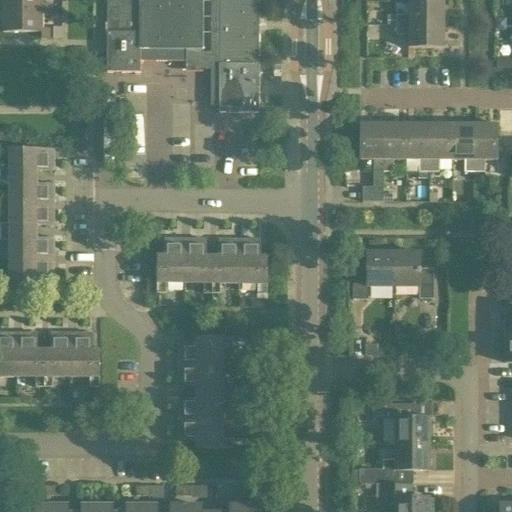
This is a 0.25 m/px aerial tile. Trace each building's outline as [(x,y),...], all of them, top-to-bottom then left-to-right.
[(1,0),(2,8),(41,8),(41,15),(53,15),(53,4),(41,4),(41,0),(1,0)] [(107,0),(106,0),(106,74),(140,74),(140,51),(203,51),(202,0),(138,0),(139,2),(107,2),(107,0)] [(219,30),(258,30),(259,2),(219,2),(219,30)] [(444,4),(408,4),(408,16),(386,16),(387,26),(390,26),(395,26),(444,27),(444,4)] [(2,8),(4,8),(4,16),(2,16),(2,33),(40,33),(40,41),(53,41),(53,29),(41,29),(41,15),(41,8),(2,8)] [(384,26),(384,36),(396,36),(396,31),(395,26),(390,26),(387,26),(384,26)] [(443,50),(444,27),(395,26),(396,31),(396,36),(408,36),(408,50),(443,50)] [(219,58),(258,58),(258,30),(219,30),(219,58)] [(374,61),(374,41),(366,41),(366,57),(366,61),(374,61)] [(219,85),(258,86),(258,58),(219,58),(219,85)] [(496,74),(502,74),(511,73),(511,59),(496,60),(496,74)] [(258,86),(219,85),(219,114),(258,114),(258,86)] [(359,161),(373,161),(372,188),(362,188),(362,204),(383,204),(382,173),(382,162),(382,126),(359,126),(359,161)] [(405,162),(405,126),(382,126),(382,162),(382,173),(392,173),(392,162),(405,162)] [(428,173),(428,126),(405,126),(405,162),(418,162),(418,173),(428,173)] [(451,162),(451,126),(428,126),(428,173),(438,173),(438,162),(451,162)] [(474,173),(474,126),(451,126),(451,162),(464,162),(464,173),(474,173)] [(474,126),(474,173),(484,174),(484,162),(497,162),(497,126),(474,126)] [(52,172),(52,151),(9,151),(9,172),(0,171),(0,178),(37,179),(37,172),(52,172)] [(52,206),(52,186),(37,186),(37,179),(0,178),(0,185),(9,186),(9,205),(52,206)] [(392,194),(383,194),(383,203),(392,203),(392,194)] [(52,227),(52,206),(9,205),(9,225),(0,225),(0,234),(37,234),(36,227),(52,227)] [(52,261),(52,241),(37,241),(37,234),(0,234),(0,242),(9,243),(9,261),(52,261)] [(184,285),(184,241),(164,241),(164,258),(157,258),(156,295),(165,295),(165,284),(184,285)] [(211,295),(211,258),(204,258),(204,241),(184,241),(184,285),(203,285),(203,295),(211,295)] [(238,285),(239,242),(219,242),(218,258),(211,258),(211,295),(219,296),(220,285),(238,285)] [(266,296),(266,259),(259,259),(259,242),(239,242),(238,285),(256,286),(256,296),(266,296)] [(366,300),(366,289),(392,289),(392,255),(366,255),(366,270),(352,270),(352,300),(366,300)] [(392,255),(392,289),(418,289),(418,301),(433,301),(433,270),(419,270),(419,255),(392,255)] [(52,281),(52,261),(9,261),(9,279),(0,278),(0,287),(36,288),(36,281),(52,281)] [(0,379),(16,379),(16,336),(0,335),(0,379)] [(43,389),(44,351),(37,351),(37,336),(16,336),(16,379),(35,379),(35,389),(43,389)] [(71,379),(71,336),(51,336),(51,351),(44,351),(43,389),(52,389),(52,379),(71,379)] [(99,389),(99,353),(91,353),(91,336),(71,336),(71,379),(89,379),(89,389),(99,389)] [(232,351),(232,339),(194,339),(194,347),(178,347),(178,368),(222,369),(222,351),(232,351)] [(222,386),(222,369),(178,368),(178,388),(194,388),(194,395),(231,395),(231,386),(222,386)] [(222,422),(222,403),(231,403),(231,395),(194,395),(193,401),(179,402),(179,422),(222,422)] [(362,414),(362,402),(352,402),(352,414),(362,414)] [(394,446),(428,446),(429,421),(412,421),(413,406),(382,406),(382,407),(371,407),(371,418),(382,418),(382,446),(394,446)] [(222,440),(222,422),(179,422),(179,443),(194,443),(194,450),(231,449),(231,440),(222,440)] [(428,446),(394,446),(394,463),(382,462),(382,472),(358,471),(358,486),(376,485),(376,486),(413,486),(412,472),(428,473),(428,446)] [(432,511),(433,501),(429,501),(429,500),(413,500),(413,486),(376,486),(376,507),(394,507),(394,511),(432,511)] [(151,498),(152,488),(136,487),(135,497),(151,498)] [(191,497),(191,487),(176,487),(176,497),(191,497)] [(57,497),(57,488),(41,488),(41,497),(57,497)] [(255,488),(240,488),(226,488),(226,492),(240,492),(240,498),(255,498),(255,488)]
